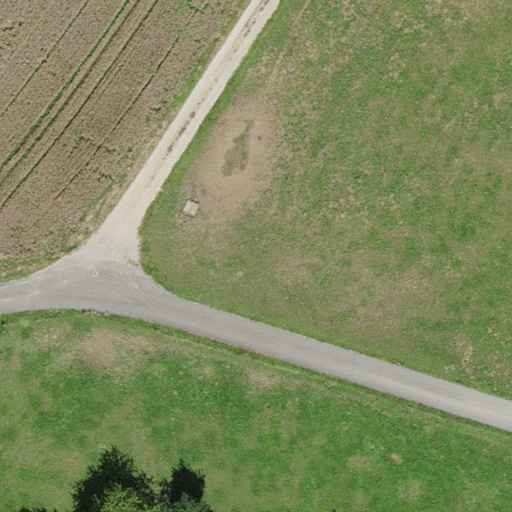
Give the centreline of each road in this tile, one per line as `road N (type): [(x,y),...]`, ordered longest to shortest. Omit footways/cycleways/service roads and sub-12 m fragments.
road 1 (track): [(0,295),(88,288),(452,405),(511,416)]
road 2 (track): [(264,0),(136,192),(88,288)]
